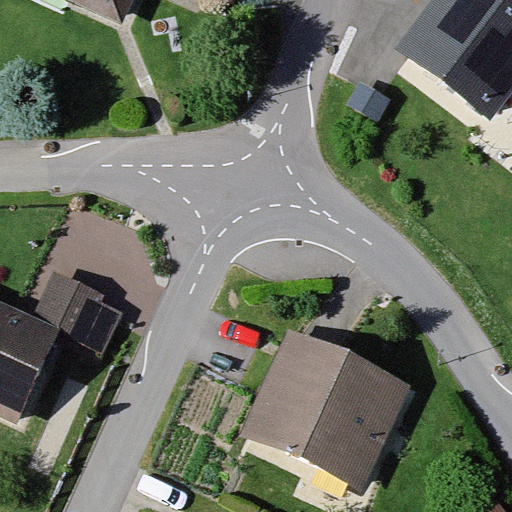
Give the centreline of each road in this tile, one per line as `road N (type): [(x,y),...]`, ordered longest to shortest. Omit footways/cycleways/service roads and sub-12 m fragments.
road 1 (residential): [(99,511),(255,183)]
road 2 (residential): [(255,183),(376,243),(511,400)]
road 3 (residential): [(255,183),(0,173)]
road 4 (residential): [(338,0),(255,183)]
